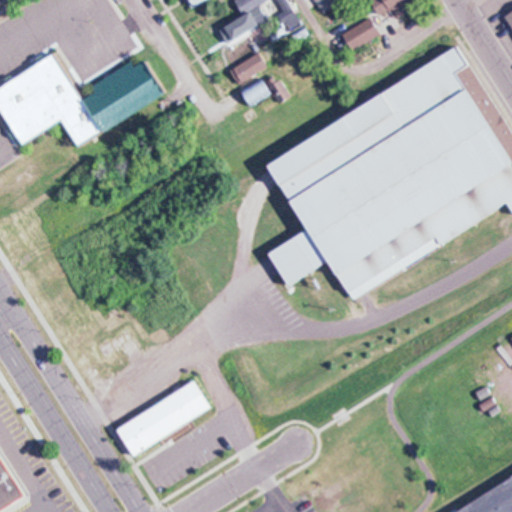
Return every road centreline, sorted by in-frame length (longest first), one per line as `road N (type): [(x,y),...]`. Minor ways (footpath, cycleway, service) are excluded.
road 1 (primary): [(141,511),(0,290)]
road 2 (primary): [(0,342),(109,511)]
road 3 (residential): [(208,113),(136,0)]
road 4 (residential): [(293,446),(185,511)]
